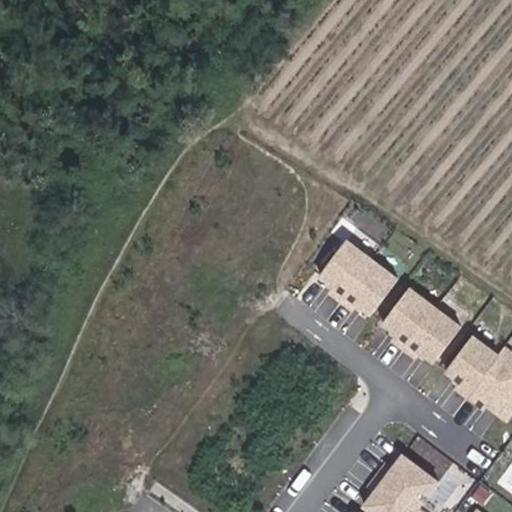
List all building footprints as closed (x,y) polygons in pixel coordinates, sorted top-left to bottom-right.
[(345,288),(357,297),(388,256),(362,236),(335,272),(349,283),(345,288)] [(388,256),(357,297),(369,306),(373,301),(387,311),(414,275),(388,256)] [(408,335),(420,344),(451,303),(425,283),(397,319),(411,330),(408,335)] [(451,303),(420,344),(431,353),(435,348),(449,358),(477,322),(451,303)] [(470,382),(482,391),(511,351),(511,348),(488,330),(460,367),(474,377),(470,382)] [(511,351),(482,391),(499,404),(503,399),(511,405),(511,351)] [(403,458),(394,470),(435,501),(454,475),(418,448),(408,462),(403,458)] [(426,511),(435,501),(394,470),(385,482),(390,486),(380,499),(396,511),(426,511)]
